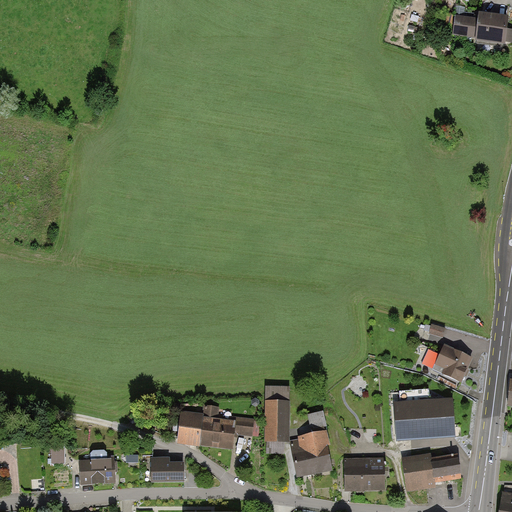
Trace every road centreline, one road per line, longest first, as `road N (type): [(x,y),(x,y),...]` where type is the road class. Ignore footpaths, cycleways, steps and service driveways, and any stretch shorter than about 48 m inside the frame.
road 1 (residential): [(393,511),(236,492),(0,505)]
road 2 (secondary): [(511,243),(478,511)]
road 3 (track): [(0,404),(171,445),(212,466),(236,492)]
